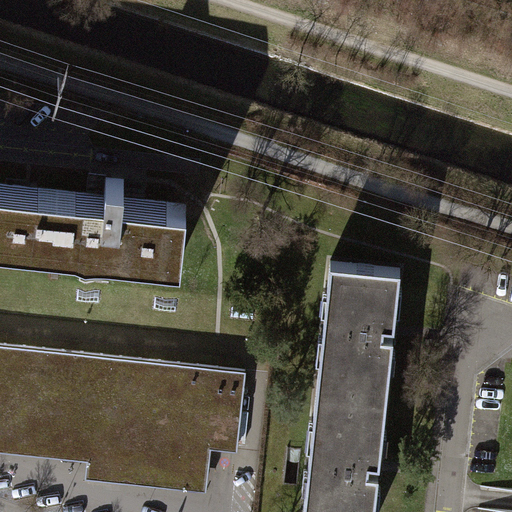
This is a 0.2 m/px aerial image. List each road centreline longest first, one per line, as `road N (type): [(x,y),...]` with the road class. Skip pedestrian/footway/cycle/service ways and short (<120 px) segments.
road 1 (track): [(511,225),(0,61)]
road 2 (track): [(511,91),(229,0)]
